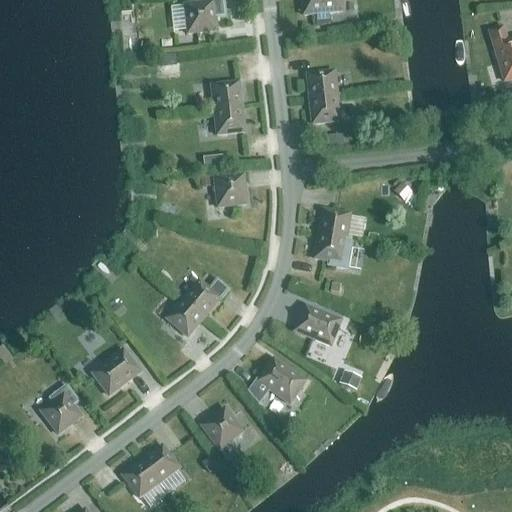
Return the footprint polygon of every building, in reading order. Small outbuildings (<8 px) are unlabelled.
[(199,5),(184,7),(188,36),(217,32),(215,20),(226,19),(224,0),(206,0),(207,4),(199,5)] [(301,0),(303,17),(315,16),(316,28),(330,27),(329,14),(342,13),(340,0),(301,0)] [(504,30),(489,35),(504,83),(511,80),(511,40),(508,41),(504,30)] [(306,76),(309,101),(337,98),(334,73),(306,76)] [(214,112),(241,109),(239,84),(211,87),(214,112)] [(339,123),(337,98),(309,101),(312,126),(339,123)] [(244,134),(241,109),(214,112),(217,137),(244,134)] [(344,149),(342,137),(327,138),(329,151),(344,149)] [(227,158),(206,160),(207,168),(228,166),(227,158)] [(246,206),(243,177),(214,180),(217,209),(246,206)] [(199,180),(200,190),(210,189),(209,179),(199,180)] [(404,203),(412,194),(401,184),(393,193),(404,203)] [(322,211),(318,236),(345,240),(350,216),(322,211)] [(353,242),(345,240),(318,236),(314,260),(327,263),(326,269),(348,273),(353,242)] [(198,282),(182,301),(203,319),(228,290),(217,280),(208,290),(198,282)] [(187,338),(203,319),(182,301),(166,320),(187,338)] [(118,320),(126,313),(119,304),(110,312),(118,320)] [(305,307),(294,333),(330,348),(341,322),(305,307)] [(92,375),(109,397),(140,374),(123,352),(92,375)] [(289,406),(305,383),(273,361),(258,383),(255,382),(247,394),(259,407),(270,392),(289,406)] [(344,372),(338,385),(355,392),(361,380),(344,372)] [(51,405),(40,413),(58,436),(81,419),(73,409),(80,404),(66,386),(47,400),(51,405)] [(224,410),(201,428),(219,451),(242,434),(224,410)] [(142,462),(159,485),(179,470),(162,448),(142,462)] [(210,475),(216,470),(208,459),(201,464),(210,475)] [(139,500),(159,485),(142,462),(122,478),(139,500)] [(246,492),(254,485),(245,473),(237,480),(246,492)]
